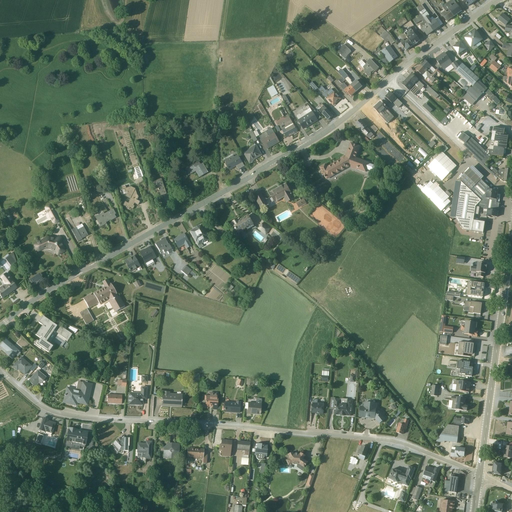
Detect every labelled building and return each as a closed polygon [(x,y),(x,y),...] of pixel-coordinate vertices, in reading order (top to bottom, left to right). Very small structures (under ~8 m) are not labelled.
[(471,0),(461,0),(467,9),(472,6),(474,4),(471,0)] [(449,4),(445,7),(454,19),(462,13),(456,5),(453,1),(449,4)] [(419,13),(434,33),(440,28),(435,21),(432,23),(428,18),(430,17),(421,6),(417,9),(419,13)] [(441,16),(447,24),(454,19),(445,7),(442,9),(445,13),(441,16)] [(434,33),(419,13),(416,14),(419,17),(413,21),(416,26),(421,22),(423,24),(420,27),(422,30),(420,31),(424,35),(425,35),(427,38),(434,33)] [(510,21),(503,15),(498,21),(505,27),(510,21)] [(407,24),(404,19),(397,24),(400,29),(407,24)] [(410,29),(406,31),(407,33),(404,35),(413,48),(420,43),(410,29)] [(475,32),(465,40),(472,49),(482,42),(475,32)] [(391,46),(394,44),(389,36),(384,42),(386,45),(389,43),(391,46)] [(403,41),(400,43),(402,46),(401,46),(406,53),(413,48),(408,41),(405,43),(403,41)] [(484,47),(489,53),(495,49),(490,42),(484,47)] [(456,46),(451,49),(454,53),(455,52),(458,57),(459,56),(460,58),(467,54),(461,44),(457,46),(456,46)] [(511,46),(503,45),(503,51),(507,51),(506,58),(511,59),(511,46)] [(337,53),(345,61),(352,53),(344,46),(337,53)] [(381,53),(389,65),(398,59),(390,47),(381,53)] [(453,65),(444,54),(435,61),(443,72),(453,65)] [(492,56),(489,59),(492,61),(491,62),(489,61),(488,63),(498,72),(501,68),(494,63),(497,60),(492,56)] [(364,64),(361,67),(366,72),(364,74),(368,78),(374,73),(375,74),(379,70),(370,61),(366,65),(367,65),(366,66),(364,64)] [(437,81),(442,76),(437,71),(436,72),(425,61),(420,67),(436,81),(437,81)] [(466,81),(473,88),(479,81),(470,72),(462,65),(459,68),(455,63),(452,65),(453,65),(445,71),(448,74),(454,70),(455,72),(466,81)] [(420,67),(415,71),(426,81),(427,79),(433,84),(435,81),(420,67)] [(507,71),(504,71),(503,74),(508,74),(507,78),(511,78),(511,69),(507,69),(507,71)] [(338,74),(357,94),(363,89),(357,82),(353,84),(352,83),(352,82),(342,71),(338,74)] [(412,76),(407,81),(420,93),(424,88),(412,76)] [(283,95),(290,90),(284,79),(277,83),(283,95)] [(407,81),(402,86),(409,92),(415,97),(420,93),(407,81)] [(490,98),(492,95),(487,90),(488,90),(479,81),(465,97),(463,99),(472,107),(475,103),(484,93),(490,98)] [(310,86),(315,93),(318,90),(312,84),(310,86)] [(344,85),(340,88),(348,96),(349,96),(352,99),(357,94),(350,87),(348,89),(344,85)] [(272,99),(278,95),(274,87),(267,90),(272,99)] [(322,88),(319,91),(333,108),(341,101),(334,93),(331,90),(328,94),(322,88)] [(426,91),(436,100),(439,97),(428,88),(426,91)] [(509,96),(501,92),(499,96),(501,97),(500,99),(505,103),(511,106),(511,98),(508,97),(509,96)] [(390,94),(386,99),(392,105),(393,104),(399,109),(402,106),(390,94)] [(378,105),(373,109),(382,119),(386,116),(388,119),(392,116),(383,106),(381,108),(378,105)] [(322,106),(320,108),(322,110),(320,112),(328,122),(329,122),(331,120),(333,118),(322,106)] [(511,112),(511,109),(502,109),(502,111),(500,110),(500,112),(499,112),(496,112),(495,116),(501,117),(500,121),(511,122),(511,112)] [(313,114),(310,110),(300,116),(299,116),(297,117),(297,118),(299,121),(298,122),(304,131),(318,122),(321,120),(315,112),(313,114)] [(287,140),(298,134),(288,116),(286,117),(287,120),(278,125),(287,140)] [(361,121),(355,126),(369,140),(370,139),(372,141),(375,138),(366,129),(367,127),(361,121)] [(280,144),(272,130),(266,133),(269,138),(262,142),(267,151),(280,144)] [(249,135),(254,143),(258,142),(251,131),(249,132),(250,134),(249,135)] [(505,144),(509,144),(509,140),(508,139),(508,137),(492,134),(491,142),(494,142),(494,149),(504,150),(505,144)] [(504,155),(505,155),(506,152),(505,151),(504,151),(504,150),(494,149),(494,147),(490,147),(489,149),(485,152),(470,138),(469,139),(466,137),(462,143),(464,145),(463,146),(484,166),(493,157),(503,158),(504,155)] [(326,165),(319,169),(322,173),(321,173),(321,174),(322,177),(323,177),(324,176),(327,181),(350,168),(351,168),(351,169),(357,171),(366,174),(367,171),(372,173),(374,172),(375,168),(374,166),(370,165),(370,164),(357,159),(360,148),(350,144),(345,158),(344,158),(341,159),(341,161),(327,168),(326,165)] [(243,154),(249,165),(263,157),(256,146),(243,154)] [(442,153),(428,168),(442,182),(457,167),(442,153)] [(233,156),(224,161),(229,171),(236,167),(238,170),(244,167),(238,155),(234,157),(233,156)] [(199,178),(207,173),(202,164),(200,165),(198,161),(184,169),(188,176),(195,172),(199,178)] [(138,167),(134,169),(137,179),(142,177),(140,170),(138,167)] [(491,217),(497,218),(499,204),(500,196),(497,195),(498,192),(491,191),(481,181),(484,178),(472,167),(459,181),(461,183),(481,202),(475,208),(479,208),(483,209),(483,213),(484,213),(484,217),(491,218),(491,217)] [(494,169),(491,172),(503,183),(509,184),(511,168),(505,167),(505,171),(500,170),(498,173),(494,169)] [(161,179),(155,181),(156,185),(152,186),(155,195),(159,193),(160,197),(166,195),(161,179)] [(421,192),(441,212),(450,203),(448,200),(449,198),(435,184),(434,185),(434,184),(433,185),(431,182),(421,192)] [(475,208),(481,202),(461,183),(455,183),(450,218),(455,219),(464,231),(483,234),(485,223),(473,222),(474,215),(478,216),(479,208),(475,208)] [(129,208),(133,210),(134,206),(133,206),(134,204),(138,205),(139,202),(136,200),(136,199),(137,199),(138,197),(137,197),(138,196),(137,196),(135,189),(130,187),(126,188),(125,186),(122,187),(123,190),(124,189),(125,193),(124,193),(124,194),(126,193),(126,195),(125,197),(130,199),(128,203),(125,202),(123,205),(127,207),(126,208),(129,210),(129,208)] [(270,194),(270,195),(276,204),(284,200),(287,205),(295,200),(286,186),(270,194)] [(268,205),(262,195),(255,199),(261,209),(268,205)] [(304,200),(297,205),(299,209),(307,205),(304,200)] [(50,205),(49,205),(45,207),(44,207),(44,208),(44,210),(52,223),(53,224),(54,224),(55,224),(59,222),(59,221),(59,220),(58,217),(59,216),(54,207),(53,208),(51,205),(50,205)] [(95,217),(100,227),(106,224),(105,223),(109,221),(110,222),(116,218),(114,215),(115,214),(113,209),(104,214),(103,213),(95,217)] [(236,219),(231,223),(237,234),(253,224),(248,215),(237,221),(236,219)] [(270,230),(262,223),(258,229),(266,235),(270,230)] [(82,224),(71,230),(77,242),(82,240),(81,239),(88,236),(82,224)] [(199,226),(194,229),(189,232),(197,247),(198,246),(199,249),(203,247),(201,244),(207,241),(200,226),(199,226)] [(279,237),(281,235),(275,231),(271,236),(275,240),(278,237),(279,237)] [(183,233),(172,240),(178,249),(184,246),(186,249),(191,246),(183,233)] [(66,251),(65,250),(62,244),(62,243),(62,242),(62,240),(62,238),(61,237),(60,237),(58,237),(55,238),(53,238),(50,237),(49,237),(48,237),(47,237),(35,244),(34,244),(33,245),(33,246),(33,247),(36,251),(36,252),(37,252),(38,252),(39,252),(40,252),(42,251),(44,250),(46,250),(48,250),(49,250),(51,251),(53,252),(54,253),(55,254),(56,255),(57,256),(58,256),(59,256),(65,252),(66,251)] [(161,241),(155,244),(160,254),(163,252),(164,254),(167,252),(168,254),(172,251),(165,238),(164,239),(163,238),(160,240),(161,241)] [(150,247),(139,253),(145,264),(156,258),(150,247)] [(16,263),(12,253),(5,259),(11,267),(16,263)] [(134,255),(123,261),(130,273),(140,267),(134,255)] [(471,267),(471,272),(479,274),(478,278),(483,278),(484,274),(485,275),(486,270),(487,265),(477,264),(477,268),(471,267)] [(189,273),(196,279),(198,276),(186,265),(181,271),(187,276),(189,273)] [(0,288),(0,296),(2,299),(16,288),(17,288),(16,287),(17,286),(9,276),(9,277),(6,273),(0,277),(0,278),(5,285),(0,288)] [(30,285),(32,288),(43,281),(41,277),(42,276),(40,273),(29,280),(31,284),(30,285)] [(90,294),(83,299),(89,309),(99,303),(100,306),(108,301),(114,312),(125,306),(119,296),(117,297),(116,295),(117,295),(110,284),(107,279),(101,283),(104,287),(93,293),(94,295),(91,296),(90,294)] [(484,285),(468,282),(466,296),(483,298),(483,293),(482,293),(482,290),(484,290),(484,285)] [(481,304),(465,302),(464,312),(468,312),(468,314),(480,315),(481,310),(480,310),(481,304)] [(79,313),(86,325),(93,321),(87,309),(79,313)] [(447,317),(442,316),(439,333),(452,335),(453,328),(445,327),(447,317)] [(56,326),(42,317),(38,323),(42,326),(35,336),(40,339),(38,342),(36,340),(33,345),(40,349),(41,348),(48,353),(52,346),(49,344),(50,343),(47,340),(56,326)] [(471,336),(471,337),(477,338),(478,333),(475,332),(475,329),(476,329),(477,324),(466,322),(465,327),(461,326),(461,332),(464,332),(464,335),(471,336)] [(72,335),(60,327),(56,333),(68,341),(72,335)] [(12,359),(19,351),(5,340),(0,346),(7,352),(5,354),(12,359)] [(476,345),(459,343),(458,356),(463,356),(463,354),(472,355),(472,357),(474,358),(476,345)] [(12,367),(16,371),(18,370),(24,376),(29,370),(32,372),(36,367),(34,365),(32,366),(21,357),(12,367)] [(471,378),(472,371),(471,371),(472,365),(470,365),(470,363),(464,363),(464,364),(462,363),(462,362),(458,362),(457,370),(460,370),(460,375),(465,376),(465,377),(471,378)] [(37,370),(28,381),(35,388),(38,384),(40,385),(46,377),(37,370)] [(351,376),(350,383),(355,383),(355,379),(358,379),(358,372),(355,372),(355,376),(351,376)] [(186,382),(191,387),(199,379),(200,374),(195,374),(186,382)] [(455,392),(469,393),(470,389),(469,389),(469,388),(470,388),(471,384),(454,381),(453,386),(456,386),(455,392)] [(62,403),(76,407),(77,407),(77,404),(87,406),(92,384),(82,382),(82,383),(77,382),(76,389),(66,387),(62,403)] [(431,396),(438,397),(439,386),(432,386),(431,396)] [(128,393),(128,405),(142,406),(143,400),(146,400),(147,387),(140,387),(140,394),(128,393)] [(161,407),(181,408),(182,395),(169,394),(169,392),(162,392),(161,407)] [(217,399),(217,393),(210,393),(210,396),(204,395),(204,400),(205,400),(205,403),(204,403),(202,404),(202,409),(207,409),(208,408),(209,408),(211,409),(212,408),(212,410),(217,410),(218,399),(217,399)] [(121,395),(107,395),(107,404),(121,405),(121,395)] [(335,399),(331,398),(330,410),(335,410),(334,416),(351,417),(351,412),(352,412),(353,401),(348,401),(348,400),(340,399),(340,400),(335,399)] [(465,399),(452,398),(451,402),(452,402),(451,410),(467,412),(467,407),(464,407),(464,404),(465,404),(465,399)] [(318,401),(312,400),(311,413),(316,414),(323,415),(324,404),(318,403),(318,401)] [(224,402),(223,412),(239,414),(240,402),(236,401),(235,403),(224,402)] [(379,425),(384,421),(386,420),(384,417),(385,416),(381,411),(380,412),(377,409),(377,404),(373,404),(373,402),(365,401),(365,403),(364,403),(364,407),(360,407),(359,418),(375,420),(379,425)] [(261,404),(248,403),(245,403),(244,409),(247,409),(247,414),(260,415),(261,404)] [(400,409),(394,416),(397,418),(403,411),(400,409)] [(454,418),(453,423),(453,426),(460,427),(461,424),(468,425),(468,422),(469,422),(469,421),(470,421),(470,419),(470,418),(462,417),(462,418),(454,418)] [(47,422),(47,420),(43,418),(39,431),(44,433),(51,436),(55,424),(50,422),(47,422)] [(405,431),(408,421),(404,420),(403,425),(399,424),(396,433),(402,435),(404,431),(405,431)] [(441,435),(458,437),(459,427),(448,426),(441,435)] [(81,447),(84,448),(85,447),(85,445),(86,445),(86,441),(87,440),(88,437),(87,436),(88,432),(77,430),(77,429),(68,428),(66,442),(66,445),(71,446),(71,447),(79,449),(80,446),(81,447)] [(441,435),(436,443),(444,443),(445,442),(457,443),(458,437),(441,435)] [(114,449),(118,453),(120,451),(128,451),(128,446),(129,446),(129,438),(125,438),(124,437),(122,438),(121,437),(119,439),(117,439),(116,441),(112,445),(114,447),(114,449)] [(232,441),(221,440),(220,445),(219,445),(218,450),(221,451),(221,456),(230,457),(232,441)] [(145,459),(151,460),(152,441),(146,441),(145,443),(137,443),(137,450),(135,450),(135,456),(137,457),(137,458),(145,458),(145,459)] [(250,442),(237,441),(236,451),(244,452),(244,455),(243,455),(242,458),(241,458),(240,465),(247,466),(247,465),(248,459),(250,442)] [(163,448),(163,459),(174,459),(179,455),(179,444),(168,443),(163,448)] [(503,451),(502,458),(511,459),(511,443),(509,443),(509,447),(505,446),(504,451),(503,451)] [(255,444),(254,456),(256,456),(256,457),(256,458),(257,459),(258,460),(259,460),(260,460),(261,460),(263,459),(263,458),(264,457),(266,457),(267,450),(267,445),(255,444)] [(368,449),(362,447),(361,451),(360,450),(358,456),(359,457),(358,459),(364,461),(368,449)] [(187,448),(187,457),(193,458),(193,459),(194,459),(194,461),(197,462),(197,460),(202,460),(202,463),(206,464),(207,452),(204,451),(204,449),(195,449),(195,448),(190,448),(187,448)] [(452,448),(450,457),(455,458),(459,458),(459,457),(464,457),(465,450),(452,448)] [(288,459),(285,461),(288,466),(291,464),(293,464),(293,465),(297,465),(298,465),(300,466),(298,468),(301,471),(307,462),(303,459),(305,456),(300,453),(299,454),(293,454),(292,452),(287,455),(288,459)] [(493,475),(501,476),(502,465),(493,464),(492,473),(493,475)] [(392,470),(389,480),(392,481),(397,483),(398,481),(403,482),(402,485),(408,487),(410,480),(411,480),(415,469),(409,467),(406,475),(401,474),(401,473),(396,471),(392,470)] [(423,478),(435,483),(439,470),(435,469),(434,470),(426,467),(423,478)] [(310,487),(314,476),(309,475),(305,486),(310,487)] [(455,476),(451,475),(448,493),(456,494),(459,479),(455,478),(455,476)] [(415,488),(413,487),(410,495),(412,496),(411,499),(418,501),(422,489),(416,487),(415,488)] [(407,493),(402,491),(398,501),(404,503),(407,493)] [(246,505),(246,498),(235,497),(235,500),(242,501),(242,505),(246,505)] [(441,501),(439,511),(452,511),(452,510),(454,510),(455,502),(441,501)] [(492,503),(491,503),(491,504),(491,505),(491,506),(492,506),(491,510),(494,511),(501,511),(502,511),(503,511),(504,511),(506,506),(503,505),(492,503)]
